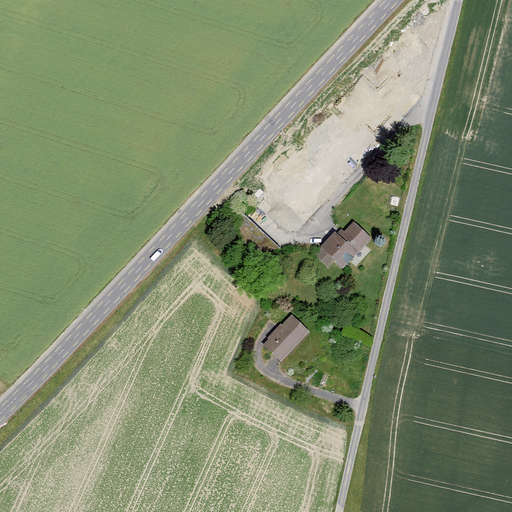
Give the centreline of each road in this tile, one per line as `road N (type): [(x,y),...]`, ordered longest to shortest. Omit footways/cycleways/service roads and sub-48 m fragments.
road 1 (secondary): [(0,411),(393,0)]
road 2 (unclassified): [(459,0),(341,511)]
road 3 (unknown): [(309,242),(409,131),(427,127)]
